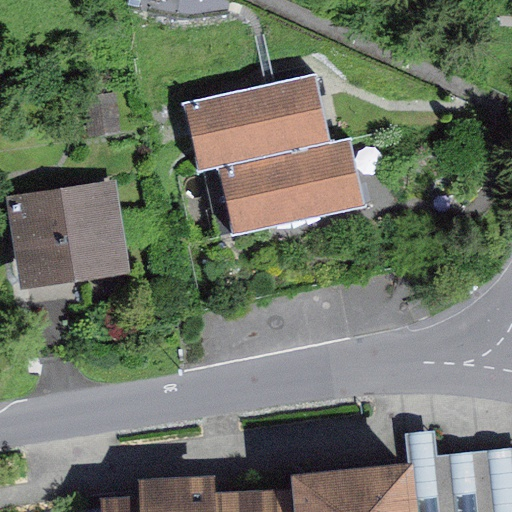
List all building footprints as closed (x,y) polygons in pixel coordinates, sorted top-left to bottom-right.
[(220,166),(329,144),(315,74),(184,102),(199,171),(220,166)] [(110,99),(88,103),(92,131),(115,128),(110,99)] [(329,144),(220,166),(235,235),(364,208),(349,139),(329,144)] [(106,190),(19,204),(30,276),(117,262),(106,190)] [(235,235),(187,245),(201,309),(398,267),(384,204),(364,208),(235,235)] [(66,300),(32,306),(41,360),(74,355),(66,300)] [(511,511),(511,451),(411,459),(412,472),(408,472),(407,469),(300,476),(301,495),(207,501),(206,485),(145,489),(146,505),(107,508),(107,511),(511,511)]
